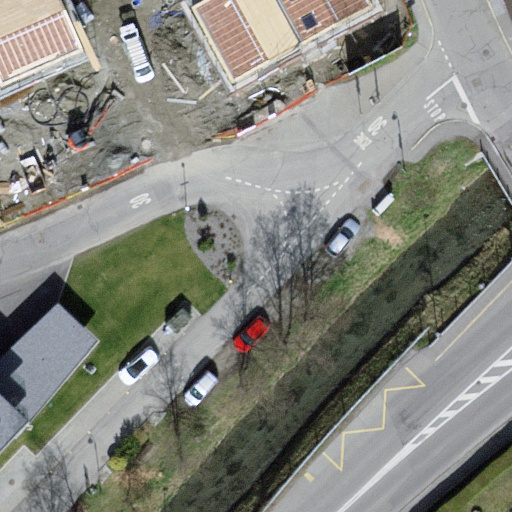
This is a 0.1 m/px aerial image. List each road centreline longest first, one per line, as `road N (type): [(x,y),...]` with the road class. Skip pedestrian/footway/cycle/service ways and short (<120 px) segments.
road 1 (residential): [(37,511),(319,212)]
road 2 (residential): [(0,257),(215,174),(319,212)]
road 3 (secondary): [(338,511),(511,354)]
road 4 (residential): [(319,212),(395,128),(483,60)]
